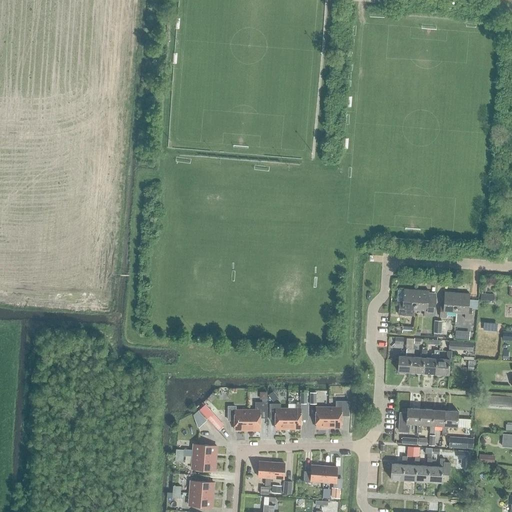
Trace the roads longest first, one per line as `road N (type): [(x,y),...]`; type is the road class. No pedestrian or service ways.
road 1 (residential): [(363,449),(379,426),(381,363),(370,352),(384,260),(511,269)]
road 2 (residential): [(235,511),(238,452),(363,449)]
